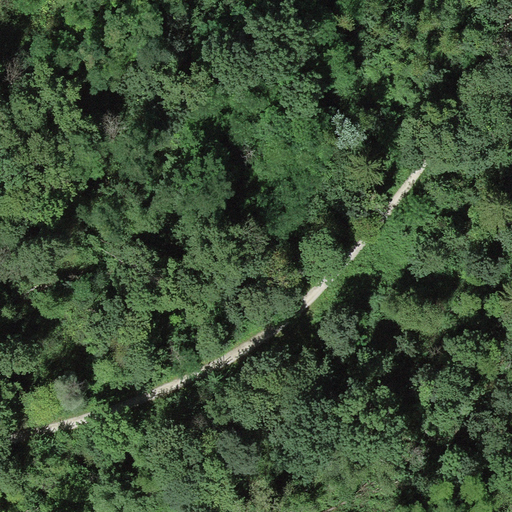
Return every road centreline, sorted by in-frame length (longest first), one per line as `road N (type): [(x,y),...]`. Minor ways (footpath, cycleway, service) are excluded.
road 1 (track): [(511,21),(349,264),(313,303),(234,358),(178,384),(0,439)]
road 2 (track): [(278,329),(511,425)]
